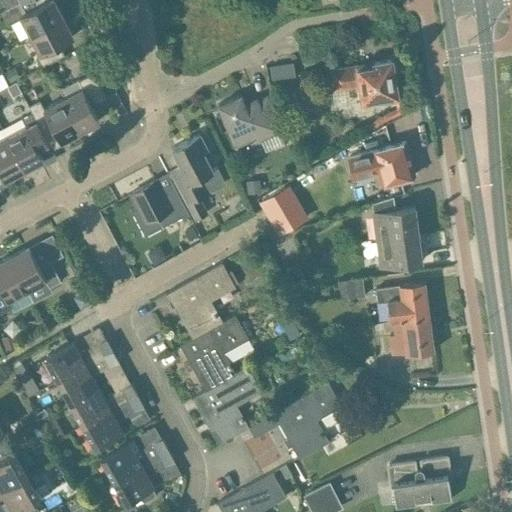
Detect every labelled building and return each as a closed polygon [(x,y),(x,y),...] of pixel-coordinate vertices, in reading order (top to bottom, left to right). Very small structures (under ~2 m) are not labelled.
[(24,0),(8,8),(2,12),(7,23),(22,15),(32,35),(65,17),(55,0),(49,0),(40,5),(37,0),(24,0)] [(3,0),(8,8),(24,0),(3,0)] [(65,17),(32,35),(42,54),(38,56),(43,67),(47,65),(66,55),(60,45),(75,37),(65,17)] [(399,95),(396,74),(400,70),(398,61),(394,59),(375,62),(376,66),(358,68),(358,65),(330,69),(333,91),(361,87),(363,101),(380,99),(381,103),(396,101),(395,96),(399,95)] [(272,82),(297,78),(294,62),(270,66),(272,82)] [(22,78),(16,65),(5,71),(11,83),(22,78)] [(84,88),(64,98),(81,131),(101,121),(93,106),(108,99),(94,73),(79,80),(84,88)] [(17,81),(8,86),(13,97),(22,92),(17,81)] [(252,144),(262,141),(266,151),(286,143),(281,132),(285,131),(270,96),(259,100),(258,98),(246,104),(242,95),(220,104),(224,113),(217,116),(223,131),(230,128),(237,146),(245,142),(247,145),(252,143),(252,144)] [(36,103),(30,106),(33,113),(44,133),(54,127),(62,141),(81,131),(64,98),(45,109),(41,101),(36,103)] [(4,129),(25,170),(40,162),(38,158),(42,155),(39,149),(49,143),(44,133),(33,113),(4,129)] [(4,129),(0,130),(0,170),(5,180),(25,170),(4,129)] [(170,168),(176,178),(189,203),(198,220),(208,214),(199,197),(226,183),(219,168),(214,170),(204,151),(209,149),(201,134),(174,148),(181,162),(170,168)] [(380,173),(382,184),(415,176),(407,142),(375,149),(375,152),(351,158),(356,179),(380,173)] [(167,196),(158,179),(132,193),(137,203),(131,206),(147,236),(163,227),(190,213),(177,190),(167,196)] [(259,180),(246,181),(247,192),(260,191),(259,180)] [(290,186),(262,203),(280,234),(309,217),(290,186)] [(378,240),(419,236),(416,209),(395,212),(393,197),(373,202),(374,214),(378,240)] [(194,223),(183,228),(189,240),(199,235),(194,223)] [(419,236),(378,240),(381,266),(422,261),(419,236)] [(154,263),(167,255),(160,242),(147,250),(154,263)] [(28,289),(47,279),(51,287),(62,281),(50,259),(43,245),(28,253),(25,249),(11,257),(28,289)] [(0,284),(0,285),(0,314),(13,307),(8,300),(28,289),(11,257),(0,262),(0,284)] [(222,263),(167,294),(186,328),(191,325),(197,337),(223,322),(212,301),(236,288),(222,263)] [(286,295),(308,287),(299,263),(277,271),(286,295)] [(363,277),(339,280),(341,298),(365,295),(363,277)] [(393,322),(430,317),(425,280),(376,287),(378,301),(388,300),(391,320),(393,320),(393,322)] [(86,288),(75,295),(82,307),(93,300),(86,288)] [(203,377),(210,389),(237,374),(225,353),(249,340),(236,315),(223,322),(197,337),(180,347),(199,379),(203,377)] [(434,350),(430,317),(393,322),(395,334),(389,335),(392,355),(434,350)] [(301,334),(297,326),(286,331),(290,339),(301,334)] [(7,350),(18,347),(13,333),(3,336),(7,350)] [(108,339),(81,353),(76,343),(49,358),(61,380),(114,351),(108,339)] [(312,364),(312,360),(326,361),(330,348),(320,341),(303,341),(302,360),(303,360),(303,364),(312,364)] [(61,380),(73,402),(100,387),(94,376),(120,362),(114,351),(61,380)] [(23,364),(14,369),(20,380),(29,375),(23,364)] [(237,374),(210,389),(193,398),(211,431),(216,428),(224,442),(250,427),(238,406),(262,392),(248,367),(237,374)] [(318,420),(342,407),(328,382),(273,412),(292,446),(297,443),(304,456),(330,441),(318,420)] [(73,402),(85,424),(139,395),(133,384),(107,399),(100,387),(73,402)] [(125,432),(118,421),(145,406),(139,395),(85,424),(98,447),(125,432)] [(38,413),(41,419),(49,415),(45,409),(38,413)] [(168,449),(163,439),(141,451),(134,439),(103,456),(116,478),(168,449)] [(0,487),(1,490),(28,475),(15,452),(12,454),(6,443),(0,446),(0,487)] [(155,487),(149,476),(175,461),(168,449),(116,478),(128,501),(140,495),(144,501),(147,502),(156,497),(156,492),(154,487),(155,487)] [(394,486),(397,506),(451,498),(449,479),(452,478),(448,455),(420,459),(421,464),(417,465),(416,459),(388,463),(391,487),(394,486)] [(292,475),(287,465),(280,469),(286,479),(292,475)] [(264,511),(263,510),(287,497),(273,473),(219,503),(223,511),(264,511)] [(7,501),(0,504),(0,511),(39,511),(33,501),(50,492),(45,483),(35,488),(28,475),(1,490),(7,501)] [(305,492),(314,511),(331,511),(345,505),(332,479),(305,492)]
